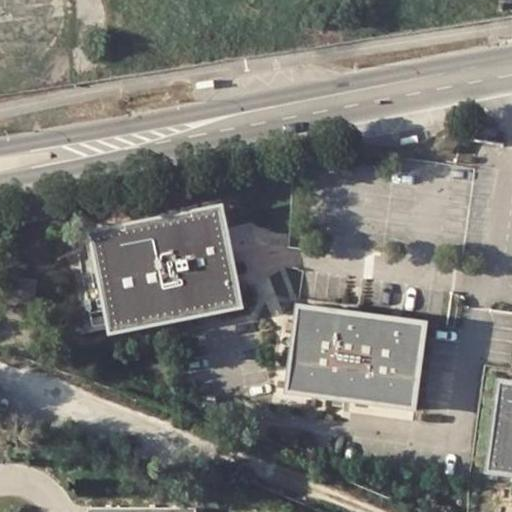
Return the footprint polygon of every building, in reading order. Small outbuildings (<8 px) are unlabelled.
[(225,200),(93,227),(106,288),(113,326),(244,301),(230,227),(225,200)] [(12,277),(10,301),(35,304),(37,280),(12,277)] [(414,398),(423,314),(298,298),(288,384),(414,398)] [(71,336),(109,329),(107,317),(68,324),(71,336)] [(511,469),(511,378),(501,377),(491,467),(511,469)] [(219,404),(218,395),(199,399),(201,408),(219,404)] [(202,480),(203,490),(223,488),(222,477),(202,480)]
